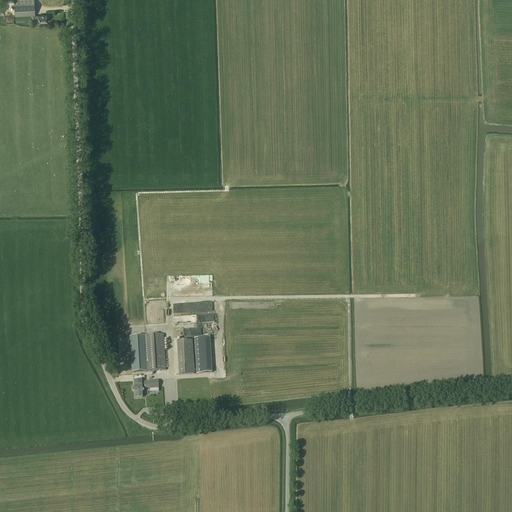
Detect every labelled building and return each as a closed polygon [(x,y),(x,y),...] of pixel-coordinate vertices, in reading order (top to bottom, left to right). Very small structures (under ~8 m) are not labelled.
[(14,0),(14,5),(15,16),(32,15),(32,19),(38,19),(39,23),(47,23),(46,16),(35,16),(35,15),(35,4),(34,0),(14,0)] [(164,335),(143,336),(130,337),(132,373),(166,371),(164,335)] [(212,373),(210,338),(194,339),(196,374),(212,373)] [(177,342),(179,375),(194,375),(192,341),(177,342)] [(150,389),(149,382),(142,382),(141,381),(134,381),(134,387),(132,387),(133,391),(135,390),(135,398),(142,398),(142,393),(144,393),(144,389),(150,389)]
